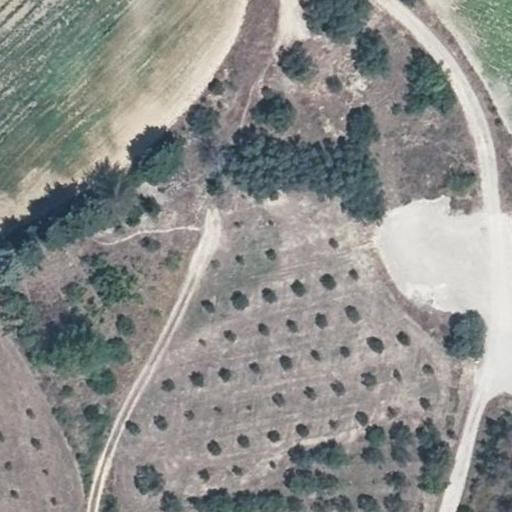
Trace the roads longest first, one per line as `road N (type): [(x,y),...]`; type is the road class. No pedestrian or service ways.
road 1 (track): [(93,511),(116,434),(213,229),(231,142),(283,42),(287,0)]
road 2 (track): [(482,390),(501,320),(500,234),(474,111),(441,50),(384,0)]
road 3 (unclassified): [(448,511),(482,390)]
